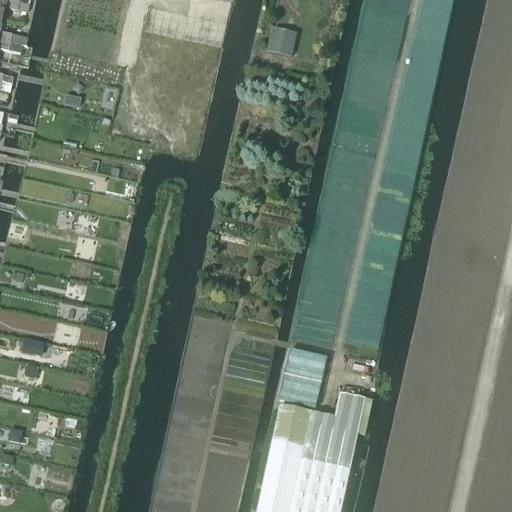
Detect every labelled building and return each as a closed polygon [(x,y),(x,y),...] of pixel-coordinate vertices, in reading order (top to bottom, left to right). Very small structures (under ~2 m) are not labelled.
[(0,3),(0,24),(0,23),(3,13),(14,15),(16,7),(0,3)] [(17,6),(15,15),(24,17),(26,8),(17,6)] [(0,45),(7,47),(9,38),(0,36),(0,45)] [(24,51),(26,42),(9,38),(7,47),(21,50),(24,51)] [(271,42),(268,53),(291,59),(294,47),(271,42)] [(21,50),(7,47),(6,55),(20,58),(21,50)] [(0,79),(0,80),(0,87),(10,89),(10,88),(11,81),(0,79)] [(0,87),(0,95),(8,97),(10,89),(0,87)] [(65,100),(63,108),(78,111),(80,103),(65,100)] [(23,343),(21,355),(29,356),(31,345),(23,343)] [(290,351),(279,403),(315,411),(327,360),(290,351)] [(25,369),(23,380),(35,382),(37,371),(25,369)] [(311,415),(290,511),(340,511),(357,436),(364,438),(372,403),(339,396),(334,419),(315,415),(311,415)] [(280,408),(257,511),(290,511),(311,415),(280,408)] [(9,432),(8,440),(10,444),(18,446),(20,435),(9,432)] [(0,487),(0,488),(0,501),(6,503),(9,489),(0,487)]
